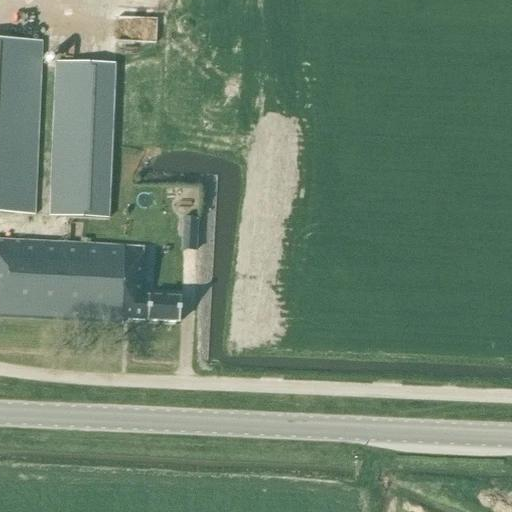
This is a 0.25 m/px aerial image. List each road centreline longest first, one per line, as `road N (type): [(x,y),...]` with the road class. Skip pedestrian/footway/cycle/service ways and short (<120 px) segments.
road 1 (unclassified): [(0,369),(511,396)]
road 2 (primary): [(511,436),(0,413)]
